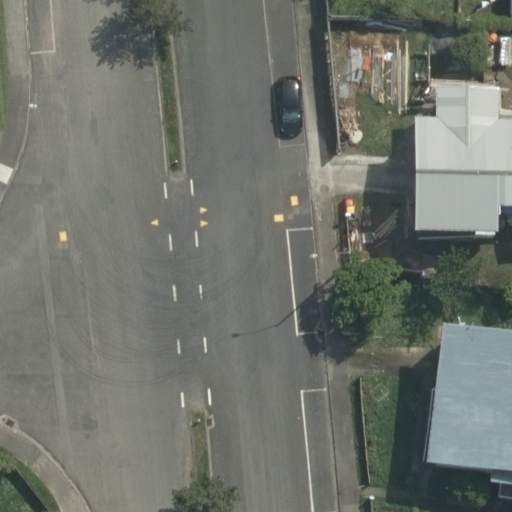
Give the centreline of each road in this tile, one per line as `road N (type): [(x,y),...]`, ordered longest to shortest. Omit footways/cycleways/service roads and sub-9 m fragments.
road 1 (unclassified): [(105,316),(101,0)]
road 2 (unclassified): [(224,0),(252,306)]
road 3 (unclassified): [(252,306),(261,511)]
road 4 (unclassified): [(147,511),(105,316)]
road 5 (residential): [(252,306),(105,316)]
